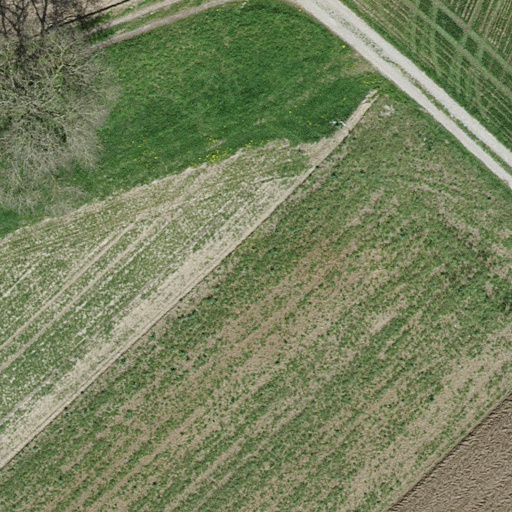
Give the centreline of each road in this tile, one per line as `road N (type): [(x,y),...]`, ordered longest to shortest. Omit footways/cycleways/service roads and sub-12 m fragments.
road 1 (track): [(511,172),(404,70),(301,0)]
road 2 (track): [(215,0),(0,82)]
